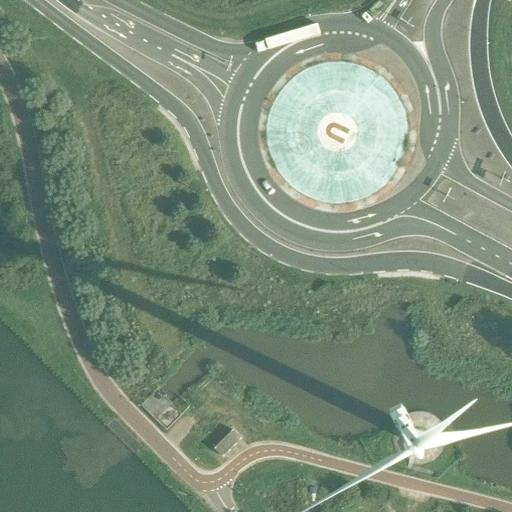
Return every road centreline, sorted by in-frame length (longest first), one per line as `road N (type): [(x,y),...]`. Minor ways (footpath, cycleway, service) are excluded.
road 1 (secondary): [(36,0),(185,117),(238,221),(277,252),(343,266),(431,258),(511,280)]
road 2 (unclassified): [(209,482),(192,479),(95,375),(72,324),(0,71)]
road 3 (unclassified): [(511,511),(271,451),(209,482)]
road 4 (secondary): [(239,110),(244,171),(274,211),(330,233),(383,222)]
road 5 (secondary): [(67,0),(206,75),(239,110)]
road 6 (secondary): [(276,54),(219,48),(120,0)]
road 7 (motorway): [(511,156),(479,74),(483,0)]
road 8 (secondary): [(383,222),(434,225),(511,274)]
